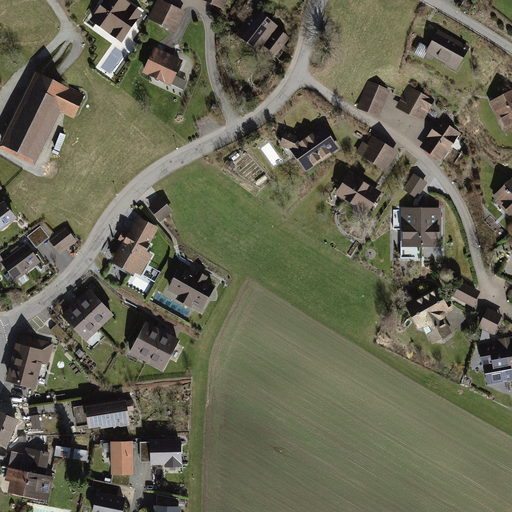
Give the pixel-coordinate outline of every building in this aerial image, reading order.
[(139,13),(120,0),(106,0),(93,20),(110,31),(113,27),(124,34),(139,13)] [(162,24),(169,10),(158,4),(151,19),(162,24)] [(181,16),(169,10),(162,24),(174,30),(181,16)] [(275,26),(256,12),(240,33),(259,47),(267,37),(271,39),(269,42),(278,50),(282,45),(284,36),(274,28),(275,26)] [(467,48),(439,33),(428,51),(446,61),(447,64),(456,69),(467,48)] [(180,62),(155,50),(145,72),(153,75),(154,80),(158,81),(162,80),(170,84),(180,62)] [(7,145),(32,157),(56,105),(74,114),(82,97),(40,76),(7,145)] [(370,83),(364,95),(379,102),(384,90),(370,83)] [(432,102),(408,89),(400,103),(424,116),(432,102)] [(511,92),(492,103),(500,118),(504,116),(510,128),(511,126),(511,92)] [(364,95),(359,107),(374,114),(379,102),(364,95)] [(455,134),(442,125),(427,146),(441,155),(455,134)] [(299,140),(286,134),(281,144),(292,149),(306,169),(320,159),(323,159),(329,155),(330,152),(337,148),(332,142),(333,138),(330,138),(329,136),(329,133),(326,133),(322,127),(301,142),(299,140)] [(371,142),(363,155),(374,162),(383,148),(371,142)] [(394,155),(383,148),(374,162),(386,169),(394,155)] [(425,184),(413,176),(405,190),(417,197),(425,184)] [(357,182),(348,177),(339,191),(348,196),(346,199),(356,205),(357,203),(366,208),(375,194),(366,189),(368,186),(358,179),(357,182)] [(511,180),(511,181),(507,181),(504,184),(504,188),(496,196),(511,213),(511,180)] [(160,199),(150,208),(160,219),(170,211),(160,199)] [(4,204),(0,207),(0,228),(14,218),(4,204)] [(421,210),(404,210),(404,245),(421,245),(421,210)] [(439,210),(421,210),(421,245),(439,245),(439,210)] [(115,260),(134,270),(139,261),(145,265),(151,255),(144,252),(148,244),(147,244),(156,228),(139,219),(131,234),(129,234),(115,260)] [(37,247),(52,235),(42,223),(28,235),(37,247)] [(56,235),(56,236),(65,247),(66,248),(75,241),(65,228),(56,235)] [(56,236),(50,240),(59,252),(65,247),(56,236)] [(25,245),(4,261),(16,278),(37,263),(25,245)] [(196,277),(181,269),(170,288),(181,295),(184,291),(194,296),(191,301),(202,307),(213,287),(203,281),(205,277),(198,273),(196,277)] [(476,291),(462,284),(456,296),(469,303),(476,291)] [(437,289),(407,306),(418,327),(424,324),(431,337),(443,341),(444,336),(450,333),(442,319),(444,317),(444,316),(444,315),(444,313),(443,312),(444,309),(447,307),(437,289)] [(90,291),(77,304),(98,327),(112,314),(90,291)] [(77,304),(64,316),(85,339),(98,327),(77,304)] [(499,318),(487,312),(480,326),(483,328),(481,339),(489,338),(489,331),(492,332),(499,318)] [(162,333),(145,324),(131,352),(147,360),(162,333)] [(178,341),(162,333),(147,360),(163,369),(178,341)] [(52,344),(22,336),(14,366),(10,365),(8,374),(12,375),(10,380),(32,385),(38,361),(47,363),(52,344)] [(500,344),(485,347),(488,364),(486,364),(489,381),(511,377),(511,376),(511,371),(505,340),(500,341),(500,344)] [(128,423),(124,402),(87,407),(90,425),(103,423),(103,425),(115,423),(115,425),(128,423)] [(16,421),(0,413),(0,441),(6,444),(8,439),(12,440),(18,426),(15,424),(16,421)] [(79,424),(88,424),(88,413),(78,413),(79,424)] [(142,442),(140,442),(140,448),(152,448),(152,462),(167,462),(167,464),(180,464),(179,441),(151,442),(151,437),(142,437),(142,442)] [(131,442),(112,443),(113,473),(132,473),(131,442)] [(86,460),(88,451),(57,446),(55,455),(86,460)] [(141,462),(152,462),(152,448),(140,448),(141,462)] [(30,456),(12,452),(9,468),(14,469),(28,472),(24,494),(48,499),(53,477),(44,475),(49,453),(31,449),(30,456)] [(24,494),(28,472),(14,469),(9,468),(7,477),(15,479),(13,491),(24,494)] [(132,473),(113,473),(111,483),(128,487),(132,473)] [(102,481),(94,479),(92,488),(100,490),(102,482),(102,481)] [(120,486),(102,482),(100,490),(100,494),(117,498),(120,486)] [(100,494),(97,494),(93,511),(120,511),(124,499),(117,498),(100,494)] [(157,505),(172,506),(172,497),(157,494),(157,505)]
